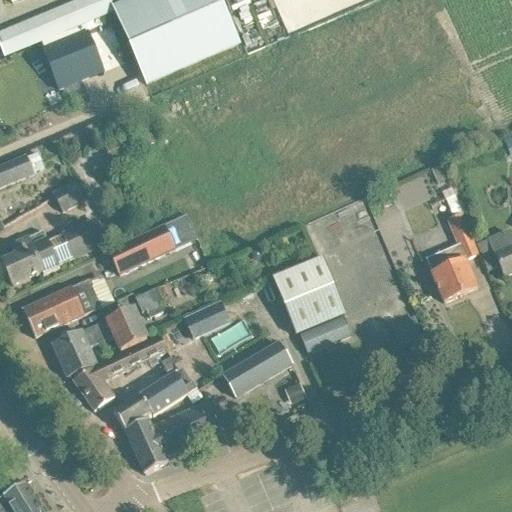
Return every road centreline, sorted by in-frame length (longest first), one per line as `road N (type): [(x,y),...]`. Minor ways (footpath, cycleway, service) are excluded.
road 1 (unclassified): [(511,345),(139,494)]
road 2 (residential): [(0,306),(139,494)]
road 3 (tertiary): [(80,511),(0,408)]
